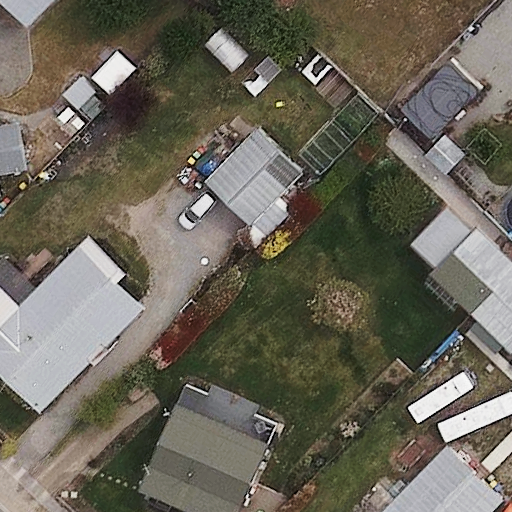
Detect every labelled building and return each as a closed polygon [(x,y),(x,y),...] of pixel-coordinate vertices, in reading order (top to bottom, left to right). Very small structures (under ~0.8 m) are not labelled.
[(5,0),(25,21),(47,0),(5,0)] [(151,62),(127,43),(98,78),(123,98),(151,62)] [(494,95),(458,60),(405,115),(441,151),(494,95)] [(80,70),(60,92),(94,124),(114,103),(80,70)] [(298,150),(263,123),(212,187),(250,217),(233,240),(261,262),(304,208),(273,183),(298,150)] [(511,255),(465,206),(417,251),(511,350),(511,255)] [(0,278),(0,365),(43,408),(147,304),(81,239),(21,299),(0,278)] [(181,399),(142,486),(199,511),(242,511),(274,440),(181,399)] [(451,439),(381,511),(492,511),(510,494),(451,439)]
